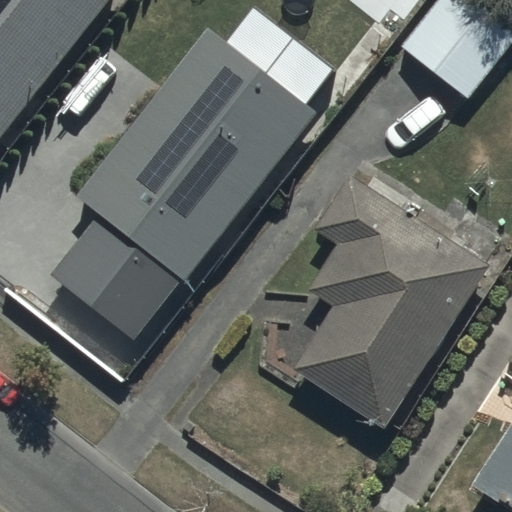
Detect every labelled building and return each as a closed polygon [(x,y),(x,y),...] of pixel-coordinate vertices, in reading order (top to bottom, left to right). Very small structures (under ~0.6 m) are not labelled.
[(0,0),(0,139),(114,0),(0,0)] [(405,0),(344,0),(384,29),(405,0)] [(511,41),(511,26),(478,0),(438,0),(405,46),(469,96),(511,41)] [(324,111),(213,24),(81,192),(104,211),(57,271),(144,339),(324,111)] [(333,307),(293,365),(386,428),(493,271),(350,173),(312,228),(339,247),(310,291),(333,307)] [(511,511),(511,426),(472,489),(508,511),(511,511)]
